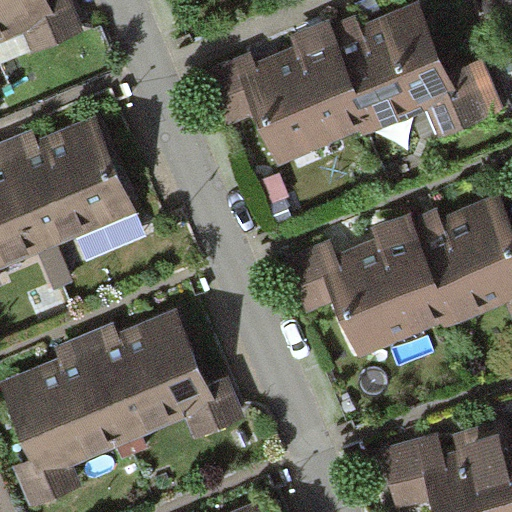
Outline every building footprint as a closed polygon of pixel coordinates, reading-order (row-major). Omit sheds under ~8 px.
[(40,0),(0,0),(0,29),(45,11),(40,0)] [(248,105),(272,164),(418,104),(423,117),(467,98),(450,57),(429,65),(401,0),(387,0),(343,18),(340,11),(288,32),(291,40),(246,58),(243,50),(206,65),(226,114),(248,105)] [(92,119),(0,156),(0,262),(129,210),(92,119)] [(326,287),(348,348),(496,294),(501,307),(511,302),(511,254),(509,256),(483,184),(425,205),(422,197),(370,216),(373,224),(327,241),(324,232),(286,246),(304,295),(326,287)] [(174,317),(2,388),(40,479),(211,408),(174,317)] [(425,474),(436,511),(511,511),(511,424),(492,430),(487,411),(461,418),(466,437),(435,446),(430,425),(383,439),(396,483),(425,474)]
